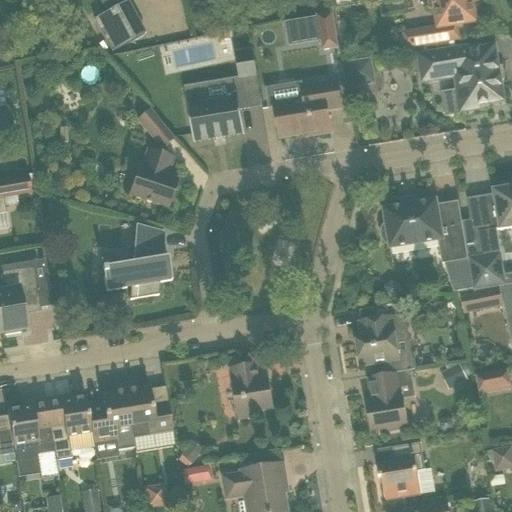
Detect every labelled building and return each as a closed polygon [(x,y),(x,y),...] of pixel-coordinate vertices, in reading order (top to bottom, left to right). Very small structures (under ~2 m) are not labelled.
[(94,20),(112,52),(144,35),(126,2),(129,1),(128,0),(98,0),(106,13),(94,20)] [(406,49),(424,46),(454,41),(460,40),(458,26),(476,23),(472,0),(429,0),(431,9),(435,9),(438,28),(403,33),(406,49)] [(315,16),(322,52),(339,50),(333,14),(315,16)] [(289,44),(316,38),(311,17),(284,23),(289,44)] [(456,50),(454,41),(424,46),(426,55),(419,56),(423,83),(454,78),(456,91),(443,93),(447,115),(488,109),(487,105),(504,102),(495,47),(478,50),(477,46),(456,50)] [(235,54),(240,80),(257,77),(253,51),(235,54)] [(347,63),(351,88),(376,84),(372,59),(347,63)] [(338,82),(302,88),(301,83),(267,89),(270,109),(275,108),(280,139),(310,134),(310,137),(332,133),(328,111),(343,108),(338,82)] [(191,107),(188,107),(194,143),(245,134),(241,110),(249,109),(245,84),(230,87),(232,100),(207,104),(206,96),(189,99),(191,107)] [(151,107),(137,118),(162,150),(176,139),(151,107)] [(130,196),(168,209),(177,182),(167,178),(173,159),(148,151),(141,170),(139,169),(130,196)] [(0,214),(6,214),(4,198),(30,193),(27,177),(0,181),(0,214)] [(484,257),(480,233),(500,230),(500,231),(511,229),(511,188),(494,192),(494,195),(467,200),(471,221),(462,223),(472,279),(473,289),(474,292),(511,285),(511,274),(505,276),(505,272),(484,257)] [(442,232),(437,201),(384,210),(386,225),(384,228),(383,231),(382,234),(383,238),(384,241),(387,244),(390,246),(390,249),(439,241),(443,264),(468,260),(462,229),(442,232)] [(161,266),(163,233),(135,226),(132,264),(102,269),(106,292),(131,288),(130,301),(159,296),(160,284),(172,281),(169,267),(161,266)] [(49,286),(35,288),(32,269),(2,274),(5,292),(0,292),(0,334),(4,333),(5,336),(22,333),(22,331),(26,330),(23,311),(38,308),(52,306),(49,286)] [(473,289),(472,279),(453,282),(454,293),(473,289)] [(462,299),(465,312),(500,306),(497,292),(462,299)] [(511,302),(503,304),(511,347),(511,302)] [(400,361),(395,331),(393,331),(391,318),(359,323),(363,344),(357,345),(361,368),(385,364),(387,375),(411,371),(414,371),(412,359),(400,361)] [(255,413),(274,410),(270,381),(262,382),(259,364),(231,369),(234,387),(233,387),(238,416),(239,421),(256,418),(255,413)] [(450,388),(467,380),(461,365),(443,373),(450,388)] [(402,399),(400,388),(414,385),(411,371),(387,375),(368,379),(372,404),(367,405),(371,433),(388,430),(389,432),(408,429),(403,399),(402,399)] [(507,371),(476,377),(480,395),(511,389),(507,371)] [(367,377),(346,378),(347,391),(368,390),(367,377)] [(133,439),(149,436),(172,433),(168,405),(152,408),(149,390),(136,392),(135,385),(125,387),(133,439)] [(103,404),(87,407),(92,438),(94,446),(116,442),(118,452),(135,449),(133,439),(125,387),(114,389),(115,395),(102,397),(103,404)] [(92,438),(87,407),(86,398),(61,402),(60,397),(46,400),(56,462),(72,459),(69,442),(92,438)] [(56,462),(46,400),(31,402),(32,407),(7,411),(8,416),(14,454),(15,463),(54,457),(55,462),(56,462)] [(0,456),(14,454),(8,416),(0,417),(0,456)] [(417,472),(425,471),(421,444),(392,449),(395,462),(377,464),(379,480),(382,479),(386,501),(420,496),(417,472)] [(511,448),(491,452),(495,473),(511,469),(511,448)] [(287,511),(283,486),(287,486),(284,465),(241,472),(242,475),(224,478),(227,500),(237,498),(239,511),(287,511)] [(197,485),(194,470),(179,472),(181,487),(197,485)] [(151,505),(166,505),(165,484),(150,484),(151,505)] [(83,511),(100,511),(97,491),(81,494),(83,511)] [(61,511),(61,496),(47,497),(48,511),(61,511)] [(404,511),(449,511),(448,503),(404,511)]
